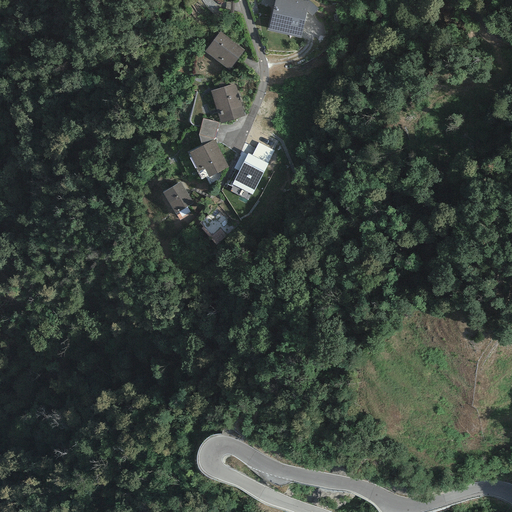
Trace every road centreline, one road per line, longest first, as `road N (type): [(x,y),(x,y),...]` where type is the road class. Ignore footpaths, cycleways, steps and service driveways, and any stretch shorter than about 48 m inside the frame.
road 1 (tertiary): [(312,511),(215,468),(208,459),(220,444),(395,503),(490,487),(511,494)]
road 2 (residential): [(236,144),(265,71),(238,0)]
